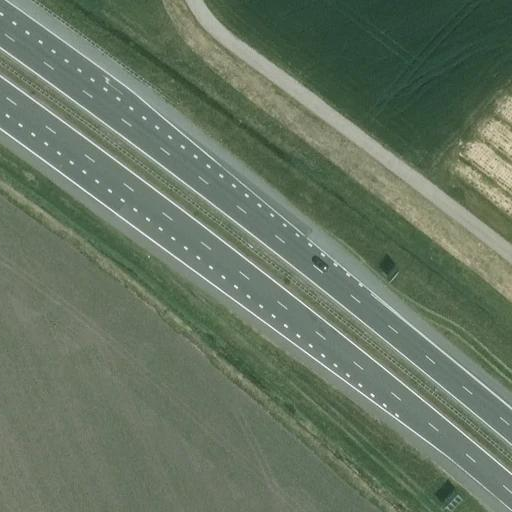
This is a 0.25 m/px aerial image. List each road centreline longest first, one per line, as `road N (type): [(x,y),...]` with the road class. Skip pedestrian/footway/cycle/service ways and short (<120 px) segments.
road 1 (motorway): [(0,92),(178,224),(511,494)]
road 2 (motorway): [(511,430),(209,185),(0,35)]
road 3 (unclassified): [(511,262),(216,31),(193,0)]
